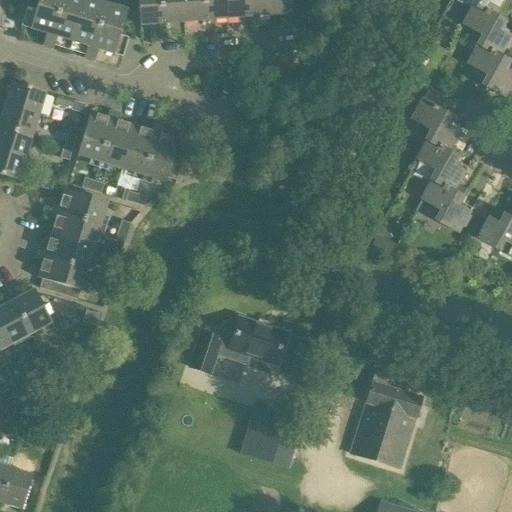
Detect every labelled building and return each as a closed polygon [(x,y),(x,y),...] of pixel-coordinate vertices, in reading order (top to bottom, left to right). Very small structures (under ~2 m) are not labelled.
[(72,43),(84,0),(38,0),(36,11),(27,8),(22,27),(46,34),(42,46),(54,49),(57,38),(72,43)] [(123,58),(129,39),(120,36),(127,10),(92,0),(84,0),(72,43),(87,48),(84,58),(95,61),(98,51),(123,58)] [(137,0),(139,26),(162,24),(159,0),(137,0)] [(159,0),(162,24),(183,23),(181,0),(159,0)] [(181,0),(183,23),(205,21),(203,0),(181,0)] [(203,0),(205,21),(226,19),(224,0),(203,0)] [(224,0),(226,19),(248,17),(246,0),(224,0)] [(246,0),(248,17),(269,16),(268,0),(246,0)] [(268,0),(269,16),(292,14),(290,0),(268,0)] [(454,0),(474,11),(477,6),(498,19),(498,18),(508,0),(454,0)] [(498,19),(477,6),(474,11),(466,25),(487,37),(482,46),(503,59),(511,42),(511,32),(506,29),(509,24),(498,18),(498,19)] [(503,59),(482,46),(471,65),(492,77),(487,85),(508,98),(511,91),(511,68),(511,67),(511,63),(503,59)] [(428,68),(433,59),(424,55),(419,64),(428,68)] [(439,74),(434,82),(442,87),(446,79),(439,74)] [(40,116),(46,93),(12,83),(5,105),(40,116)] [(433,91),(427,102),(435,106),(441,96),(433,91)] [(83,116),(86,106),(56,97),(54,105),(71,111),(83,116)] [(451,154),(452,153),(465,130),(455,124),(458,119),(435,106),(427,102),(426,101),(415,121),(436,132),(430,142),(451,154)] [(0,126),(33,137),(40,116),(5,105),(0,121),(0,126)] [(119,121),(121,115),(110,111),(108,118),(91,113),(77,156),(122,169),(135,126),(119,121)] [(135,126),(122,169),(166,183),(168,178),(171,169),(173,159),(176,150),(179,141),(180,140),(163,135),(165,129),(153,125),(152,131),(135,126)] [(0,150),(26,159),(33,137),(0,126),(0,150)] [(72,149),(76,137),(67,134),(63,146),(72,149)] [(179,141),(176,150),(185,153),(188,144),(179,141)] [(451,154),(430,142),(412,175),(433,186),(435,182),(456,193),(469,170),(459,164),(462,159),(452,153),(451,154)] [(68,161),(72,149),(63,146),(59,158),(68,161)] [(0,174),(20,181),(26,159),(0,150),(0,174)] [(173,159),(182,162),(185,153),(176,150),(173,159)] [(171,169),(179,171),(182,162),(173,159),(171,169)] [(168,178),(176,181),(179,171),(171,169),(168,178)] [(51,190),(52,186),(55,178),(47,176),(43,188),(51,190)] [(81,188),(91,191),(94,181),(84,178),(81,188)] [(103,184),(94,181),(91,191),(100,194),(103,184)] [(435,182),(433,186),(418,212),(439,224),(441,221),(462,233),(475,209),(465,204),(467,199),(456,193),(435,182)] [(94,247),(108,203),(65,190),(60,207),(53,205),(50,216),(56,218),(51,234),(94,247)] [(125,202),(135,205),(138,195),(128,193),(125,202)] [(144,208),(147,198),(138,195),(135,205),(144,208)] [(504,220),(495,215),(481,238),(503,251),(508,241),(511,243),(511,218),(506,215),(504,220)] [(125,243),(131,225),(122,222),(115,240),(125,243)] [(78,300),(94,247),(51,234),(46,250),(40,248),(37,259),(43,261),(38,278),(43,279),(40,289),(78,300)] [(389,241),(383,253),(393,257),(398,246),(389,241)] [(110,287),(116,268),(107,265),(101,284),(110,287)] [(30,334),(50,322),(33,291),(13,302),(30,334)] [(0,325),(10,344),(30,334),(13,302),(0,308),(0,325)] [(221,340),(216,354),(245,364),(248,357),(276,367),(287,335),(239,318),(236,326),(234,326),(227,323),(221,340)] [(0,349),(10,344),(0,325),(0,349)] [(200,334),(189,369),(210,375),(216,354),(221,340),(200,334)] [(49,369),(60,364),(56,356),(45,361),(49,369)] [(39,375),(49,369),(45,361),(35,367),(39,375)] [(401,469),(421,400),(388,390),(390,382),(388,378),(378,375),(373,378),(351,454),(401,469)] [(10,391),(20,385),(16,377),(6,383),(10,391)] [(0,395),(10,391),(6,383),(0,385),(0,395)] [(288,468),(301,422),(253,408),(240,454),(288,468)] [(19,440),(21,431),(10,428),(8,436),(19,440)] [(30,443),(33,435),(21,431),(19,440),(30,443)] [(0,502),(10,468),(0,464),(0,502)] [(22,509),(33,475),(10,468),(0,502),(22,509)] [(410,511),(380,503),(377,511),(410,511)]
